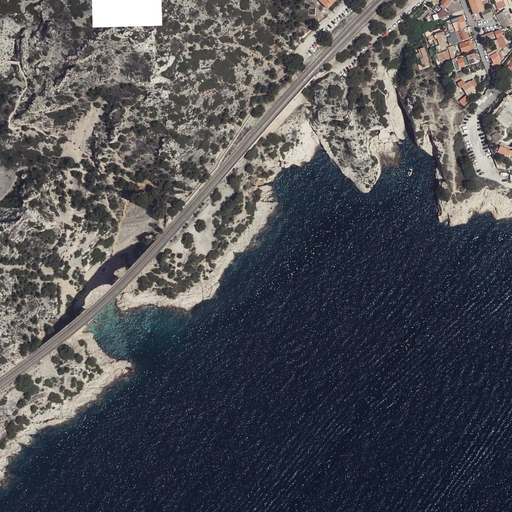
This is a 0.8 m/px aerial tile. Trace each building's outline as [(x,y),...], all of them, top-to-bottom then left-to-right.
[(319,0),(328,9),(336,0),(319,0)] [(443,9),(443,8),(448,12),(449,10),(450,12),(453,14),(464,10),(461,3),(458,0),(439,0),(440,1),(438,4),(440,4),(439,5),(440,5),(440,4),(441,3),(442,4),(441,5),(440,7),(443,9)] [(484,9),(481,1),(480,0),(468,0),(474,14),(484,11),(484,9)] [(494,0),(498,9),(506,7),(503,0),(494,0)] [(448,12),(443,8),(443,9),(439,13),(440,16),(441,17),(446,13),(448,12)] [(490,9),(481,12),(484,19),(493,16),(490,9)] [(510,24),(508,20),(511,19),(508,14),(507,14),(505,16),(503,12),(497,15),(505,28),(509,26),(511,25),(510,24)] [(467,27),(463,16),(450,20),(452,24),(454,28),(455,32),(467,27)] [(471,38),(467,27),(455,32),(451,33),(448,35),(446,35),(450,46),(471,38)] [(444,45),(441,37),(444,36),(443,32),(432,36),(434,41),(435,42),(435,43),(436,47),(438,50),(448,46),(447,44),(444,45)] [(494,37),(492,32),(481,36),(483,43),(487,42),(487,40),(494,37)] [(506,45),(503,37),(496,39),(497,40),(494,41),(498,49),(488,54),(488,56),(489,56),(490,56),(499,51),(502,49),(506,47),(505,46),(506,45)] [(471,50),(468,42),(460,44),(462,53),(471,50)] [(447,59),(444,51),(437,54),(441,62),(442,64),(445,63),(443,60),(447,59)] [(503,58),(499,51),(490,56),(490,58),(493,63),(491,64),(494,71),(500,64),(499,62),(501,61),(500,59),(503,58)] [(474,54),(473,54),(462,58),(465,66),(476,62),(476,60),(474,54)] [(430,66),(426,57),(421,58),(420,59),(422,65),(424,64),(425,67),(430,66)] [(465,66),(462,58),(457,60),(457,59),(452,61),(456,72),(458,71),(460,70),(459,68),(465,66)] [(473,87),(477,85),(473,79),(466,84),(463,80),(458,83),(460,87),(462,86),(469,97),(476,93),(474,91),(475,90),(473,87)] [(478,105),(481,103),(482,103),(486,99),(487,99),(490,96),(489,95),(491,93),(487,89),(485,92),(486,93),(483,96),(481,94),(475,102),(478,105)] [(511,98),(508,95),(493,113),(490,116),(493,118),(507,130),(511,123),(511,98)] [(470,101),(466,96),(459,101),(463,106),(470,101)] [(502,138),(497,132),(497,133),(496,132),(491,136),(494,140),(494,141),(496,143),(502,138)] [(511,157),(511,150),(511,151),(500,146),(497,153),(508,157),(511,157)] [(460,192),(467,190),(464,180),(458,182),(460,192)] [(211,268),(207,271),(212,278),(216,275),(211,268)]
